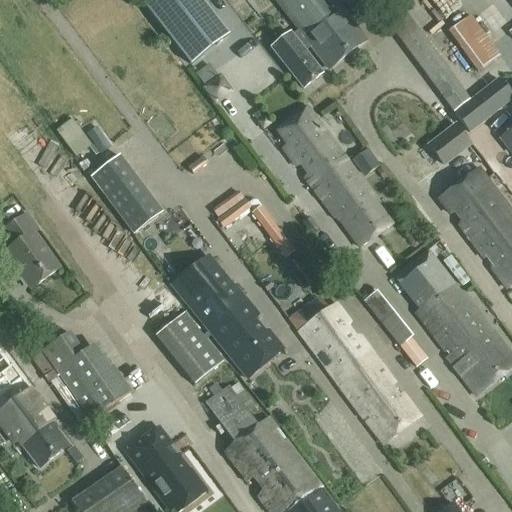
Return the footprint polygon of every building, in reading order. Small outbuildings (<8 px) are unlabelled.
[(201,0),(138,0),(190,65),(228,35),(201,0)] [(273,0),(298,31),(292,36),(290,34),(271,49),(303,89),(322,74),(304,52),(310,47),(329,71),(366,42),(333,0),(273,0)] [(461,124),(477,112),(406,15),(395,0),(385,0),(375,8),(389,26),(461,124)] [(438,27),(454,12),(447,5),(431,19),(438,27)] [(469,17),(464,9),(443,26),(448,32),(447,32),(477,73),(500,56),(470,16),(469,17)] [(208,63),(195,72),(203,83),(216,73),(208,63)] [(511,99),(511,97),(499,80),(475,99),(489,118),(511,99)] [(58,86),(47,92),(60,113),(70,106),(58,86)] [(289,145),(283,150),(335,219),(337,217),(360,249),(391,225),(370,196),(372,195),(308,109),(278,132),(289,145)] [(92,144),(88,140),(72,116),(55,128),(65,141),(75,156),(92,144)] [(443,169),(472,146),(455,124),(427,146),(443,169)] [(511,131),(502,140),(511,153),(511,131)] [(161,219),(152,208),(157,204),(122,159),(95,180),(138,237),(161,219)] [(362,180),(373,175),(365,159),(354,164),(362,180)] [(439,200),(450,215),(456,212),(462,221),(458,226),(483,259),(487,257),(494,265),(491,268),(507,290),(511,286),(511,215),(478,171),(439,200)] [(217,221),(223,230),(251,209),(244,200),(217,221)] [(60,269),(34,234),(37,232),(26,216),(1,233),(11,247),(2,253),(11,266),(13,265),(31,290),(60,269)] [(511,369),(511,356),(485,323),(466,299),(429,251),(393,278),(420,310),(415,314),(446,353),(447,352),(450,356),(447,359),(478,397),(511,369)] [(246,301),(247,300),(235,285),(233,286),(208,256),(173,286),(180,295),(209,331),(246,301)] [(363,303),(399,348),(410,339),(413,337),(377,292),(363,303)] [(333,379),(370,351),(359,336),(354,338),(347,328),(349,324),(336,305),(327,310),(317,297),(290,319),(289,320),(299,331),(298,331),(333,379)] [(209,331),(208,332),(247,380),(283,351),(267,331),(263,333),(255,324),(259,317),(246,301),(209,331)] [(154,346),(197,391),(225,364),(182,320),(154,346)] [(427,359),(410,339),(399,348),(415,369),(427,359)] [(126,398),(97,353),(76,367),(62,346),(45,357),(86,422),(126,398)] [(370,351),(333,379),(350,401),(384,446),(420,419),(402,395),(398,397),(390,387),(395,384),(370,351)] [(5,363),(0,356),(0,426),(14,444),(17,442),(39,469),(69,447),(56,430),(57,429),(52,422),(56,420),(9,360),(5,363)] [(243,392),(238,384),(231,390),(229,386),(205,404),(233,444),(222,454),(245,484),(253,478),(262,491),(257,497),(268,511),(339,511),(268,418),(257,426),(247,412),(255,406),(243,392)] [(188,448),(167,420),(134,443),(182,508),(214,484),(198,462),(192,464),(184,454),(188,448)] [(78,511),(141,511),(148,507),(121,468),(72,502),(78,511)] [(458,511),(452,503),(440,511),(458,511)]
